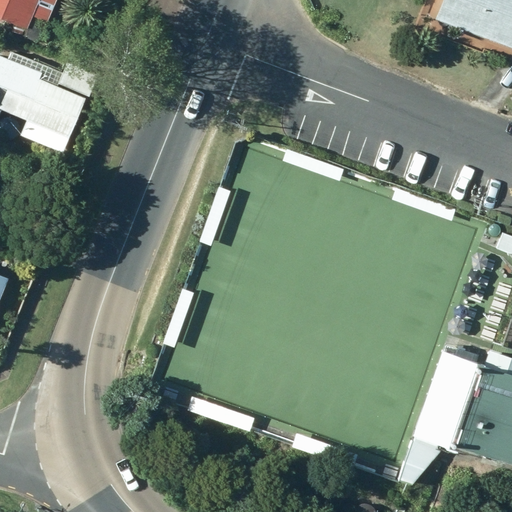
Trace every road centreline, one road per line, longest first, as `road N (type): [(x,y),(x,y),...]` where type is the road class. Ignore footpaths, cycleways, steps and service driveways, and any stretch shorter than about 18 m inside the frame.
road 1 (secondary): [(99,466),(85,435),(84,396),(96,320),(206,39)]
road 2 (residential): [(206,39),(511,154)]
